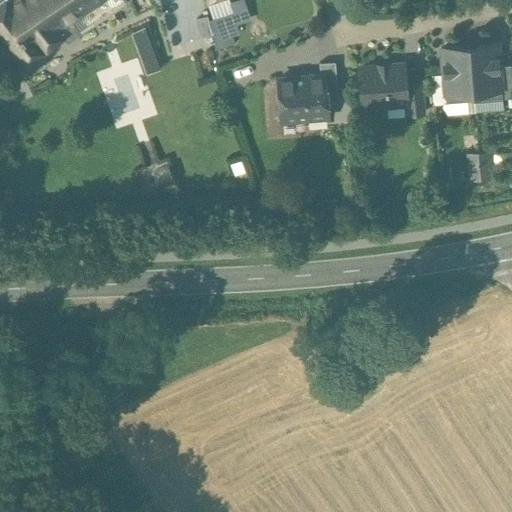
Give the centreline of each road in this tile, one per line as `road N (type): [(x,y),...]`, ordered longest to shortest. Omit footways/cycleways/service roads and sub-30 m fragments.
road 1 (secondary): [(0,293),(369,273),(496,252)]
road 2 (track): [(27,511),(32,462),(101,337),(104,288)]
road 3 (residential): [(511,6),(349,37),(337,0)]
